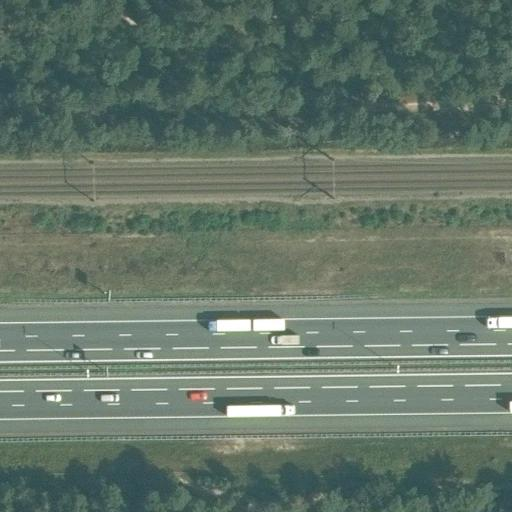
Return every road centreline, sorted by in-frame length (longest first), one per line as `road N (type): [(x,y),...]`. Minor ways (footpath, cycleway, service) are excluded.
road 1 (motorway): [(0,399),(511,392)]
road 2 (motorway): [(511,336),(0,343)]
road 3 (track): [(356,103),(0,108)]
road 4 (track): [(511,92),(356,103)]
